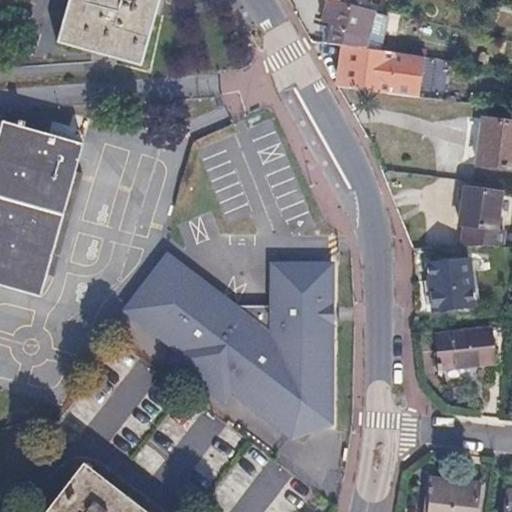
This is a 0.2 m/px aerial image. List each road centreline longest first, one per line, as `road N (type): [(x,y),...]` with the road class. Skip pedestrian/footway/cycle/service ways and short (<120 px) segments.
road 1 (residential): [(378,244),(381,418)]
road 2 (residential): [(381,418),(511,441)]
